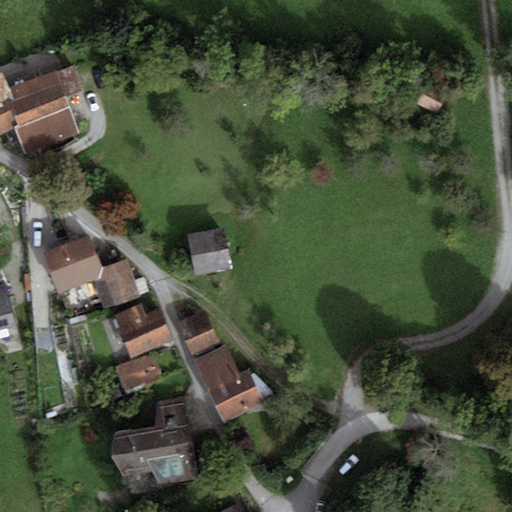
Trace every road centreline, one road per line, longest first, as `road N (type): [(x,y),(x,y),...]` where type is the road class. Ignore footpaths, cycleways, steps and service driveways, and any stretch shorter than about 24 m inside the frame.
road 1 (unclassified): [(260,511),(231,468),(160,280),(0,154)]
road 2 (track): [(351,440),(357,377),(382,353),(438,341),(492,307),(511,257)]
road 3 (unclassified): [(511,454),(416,428),(381,427),(338,451),(291,511)]
road 4 (track): [(160,280),(202,299),(296,394),(354,414)]
road 5 (track): [(511,190),(490,0)]
